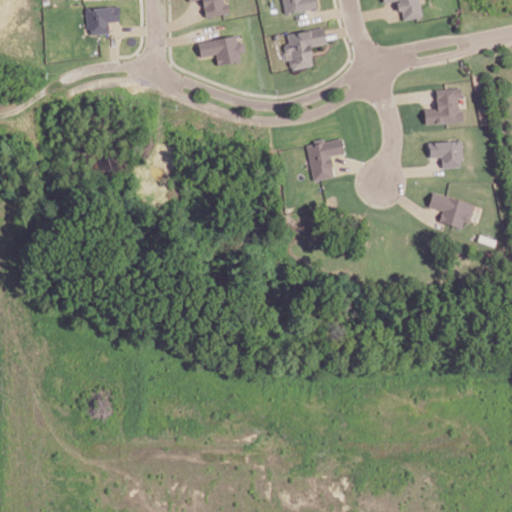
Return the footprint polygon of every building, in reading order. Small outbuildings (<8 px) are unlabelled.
[(202,0),(205,17),(229,12),(227,3),(226,3),(225,0),(202,0)] [(317,7),(315,0),(282,0),(285,14),(317,7)] [(418,0),(421,14),(415,16),(402,18),(400,8),(396,9),(395,1),(399,0),(418,0)] [(108,34),(108,21),(119,21),(119,7),(86,7),(87,34),(108,34)] [(288,32),(290,41),(287,42),(285,45),(286,48),(289,50),(292,50),(293,57),(292,57),(290,59),(291,63),(293,64),(293,66),(313,62),(312,55),(313,54),(311,43),(327,40),(324,25),(288,32)] [(217,65),(243,60),(240,42),(236,43),(235,35),(197,42),(200,57),(215,54),(217,65)] [(435,89),(436,108),(424,109),(424,123),(460,122),(459,96),(460,96),(460,88),(435,89)] [(308,143),(315,177),(321,176),(332,174),(330,166),(333,166),(331,157),(329,157),(328,153),(344,150),(341,136),(325,139),(324,136),(315,138),(315,142),(308,143)] [(441,157),(441,168),(461,167),(460,140),(427,141),(428,157),(441,157)] [(438,221),(465,229),(472,203),(431,192),(427,206),(441,210),(438,221)]
